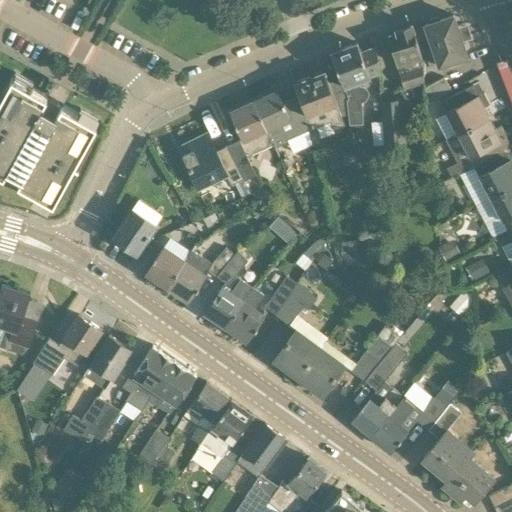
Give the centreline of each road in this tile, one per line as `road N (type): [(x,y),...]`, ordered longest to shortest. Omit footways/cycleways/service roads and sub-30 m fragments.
road 1 (tertiary): [(423,511),(67,260)]
road 2 (residential): [(161,102),(424,0)]
road 3 (residential): [(161,102),(0,4)]
road 4 (residential): [(67,260),(131,132),(161,102)]
